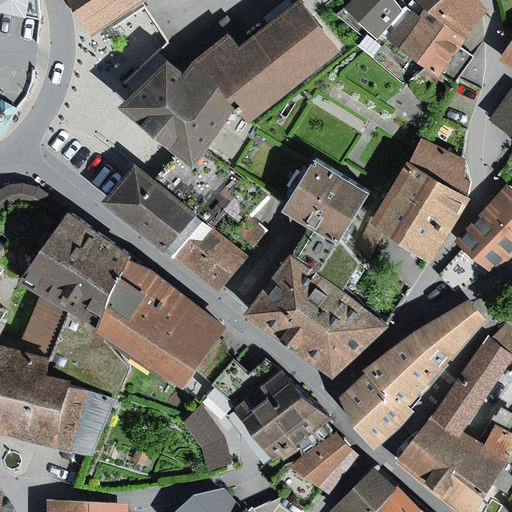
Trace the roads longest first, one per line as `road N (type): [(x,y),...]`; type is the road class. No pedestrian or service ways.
road 1 (residential): [(325,392),(14,157)]
road 2 (residential): [(27,496),(165,496),(257,472),(340,421)]
road 3 (residential): [(492,63),(471,204),(410,316)]
road 4 (residential): [(372,455),(491,322),(496,280)]
road 5 (residential): [(53,0),(63,37),(56,80),(14,157)]
